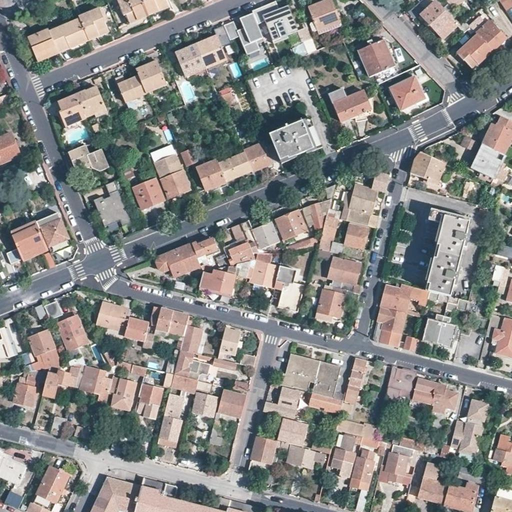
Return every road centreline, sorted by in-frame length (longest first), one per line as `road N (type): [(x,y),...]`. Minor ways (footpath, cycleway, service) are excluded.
road 1 (residential): [(397,143),(99,263)]
road 2 (residential): [(26,91),(238,0)]
road 3 (residential): [(356,343),(401,169),(397,143)]
road 4 (residential): [(273,328),(114,286),(99,263)]
road 5 (residential): [(99,263),(26,91)]
road 6 (residential): [(233,488),(273,328)]
road 7 (residential): [(511,384),(356,343)]
road 8 (residential): [(373,0),(472,103)]
road 9 (residential): [(105,456),(233,488)]
